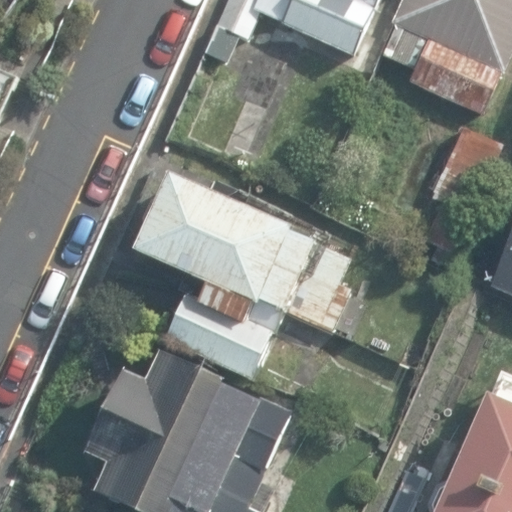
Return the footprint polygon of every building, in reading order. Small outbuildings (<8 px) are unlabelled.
[(256,12),(261,0),(231,0),(207,55),(231,65),(243,39),(251,42),(263,16),(256,12)] [(261,0),(256,12),(263,16),(354,58),(380,0),(261,0)] [(511,0),(404,0),(393,26),(397,28),(383,57),(416,72),(411,84),(486,118),(511,59),(511,0)] [(465,255),(511,151),(511,149),(466,129),(433,200),(444,206),(429,239),(465,255)] [(298,228),(171,174),(137,252),(197,279),(189,299),(170,340),(169,344),(260,385),(261,381),(291,314),(337,334),(356,293),(344,287),(357,260),(296,234),(298,228)] [(511,191),(511,192),(511,191),(511,245),(493,289),(511,297),(511,191)] [(150,379),(124,368),(84,454),(109,465),(95,495),(132,511),(255,511),(253,511),(297,417),(228,386),(230,382),(163,351),(150,379)] [(511,511),(511,374),(504,371),(441,511),(511,511)]
